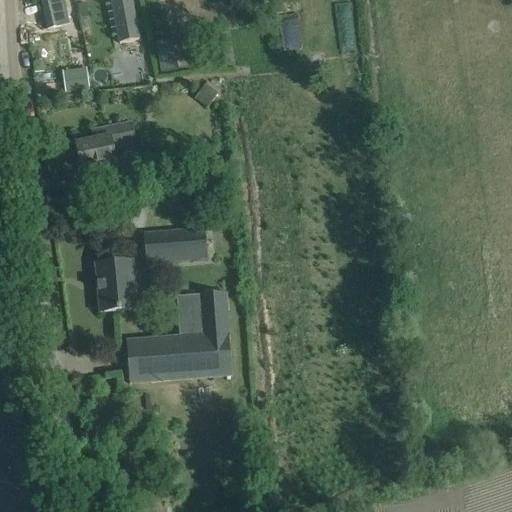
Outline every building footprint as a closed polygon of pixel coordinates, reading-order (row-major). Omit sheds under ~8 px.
[(41,0),(48,29),(61,26),(57,11),(64,10),(61,0),(41,0)] [(139,41),(131,0),(111,0),(120,45),(139,41)] [(172,41),(157,44),(162,74),(178,71),(172,41)] [(63,93),(83,90),(92,88),(89,71),(60,75),(63,93)] [(214,86),(208,98),(218,104),(225,92),(214,86)] [(126,146),(126,145),(134,143),(131,130),(123,132),(123,131),(94,136),(95,142),(77,146),(82,172),(115,166),(111,149),(126,146)] [(179,172),(175,154),(146,160),(149,177),(179,172)] [(205,231),(146,236),(144,237),(146,265),(208,260),(205,231)] [(137,310),(135,292),(132,263),(97,266),(101,314),(137,310)] [(232,375),(231,376),(225,297),(226,296),(226,295),(224,295),(225,296),(179,300),(179,298),(177,298),(177,300),(178,300),(181,340),(129,344),(129,343),(127,343),(127,344),(134,344),(137,383),(130,383),(130,385),(132,385),(132,384),(231,376),(231,377),(232,377),(232,375)]
